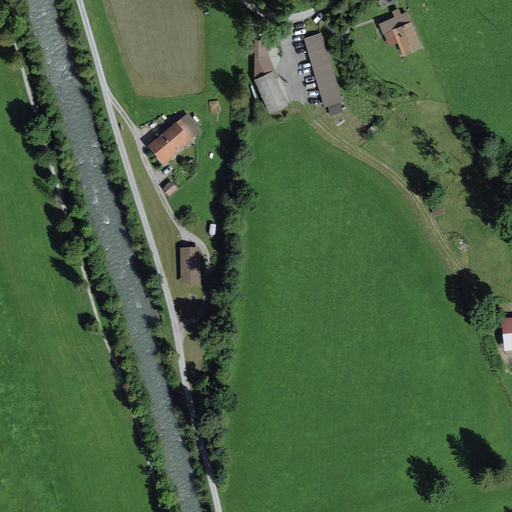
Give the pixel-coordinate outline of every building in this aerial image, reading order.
[(382,9),(390,4),(386,0),(379,0),(377,1),(382,9)] [(406,12),(400,14),(398,9),(392,11),(394,17),(379,23),(388,46),(396,43),(403,57),(422,49),(406,12)] [(323,33),(304,38),(313,69),(332,63),(323,33)] [(278,78),(268,56),(268,40),(253,40),(253,79),(269,114),(287,106),(275,79),(278,78)] [(327,106),(330,115),(342,111),(339,103),(343,102),(332,63),(313,69),(324,107),(327,106)] [(201,132),(186,114),(145,149),(161,167),(201,132)] [(168,198),(177,190),(170,182),(161,190),(168,198)] [(434,218),(443,214),(437,200),(428,204),(434,218)] [(200,285),(198,249),(178,250),(180,286),(200,285)] [(511,352),(511,318),(499,321),(503,353),(511,352)]
